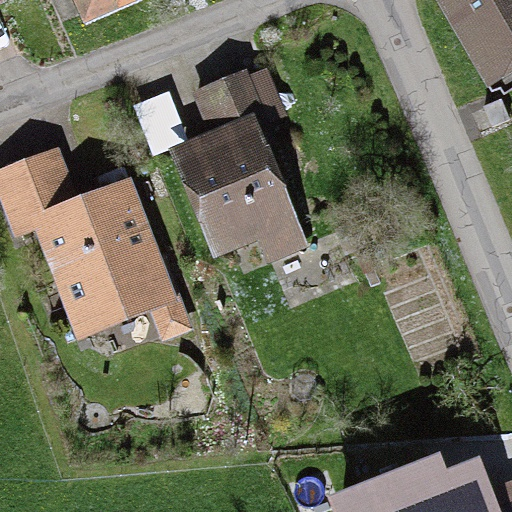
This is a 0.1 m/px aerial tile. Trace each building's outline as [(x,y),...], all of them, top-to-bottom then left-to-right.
[(84,0),(89,12),(117,0),(84,0)] [(511,0),(450,0),(495,75),(511,64),(511,0)] [(182,157),(219,247),(256,232),(286,219),(273,188),(274,188),(275,187),(275,185),(276,184),(276,182),(267,162),(267,161),(266,161),(265,160),(264,160),(263,159),(262,159),(261,159),(250,133),(263,128),(242,77),(213,89),(233,136),(182,157)] [(485,108),(493,127),(509,120),(501,101),(485,108)] [(124,196),(46,226),(84,326),(162,296),(124,196)] [(437,474),(344,511),(490,511),(476,476),(444,489),(437,474)]
